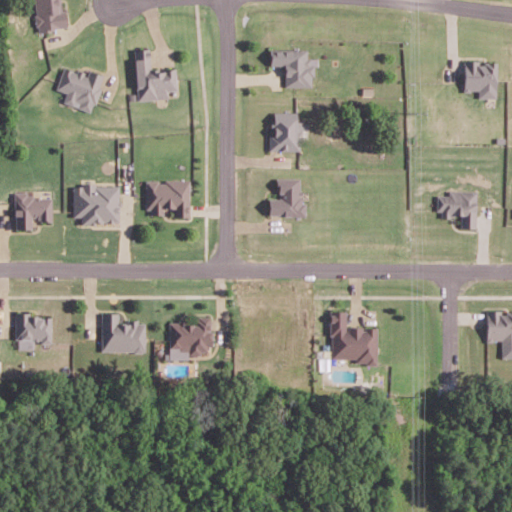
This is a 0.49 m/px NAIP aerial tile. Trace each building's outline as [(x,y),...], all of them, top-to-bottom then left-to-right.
[(66,26),(64,9),(61,10),(59,0),(32,0),(36,30),(66,26)] [(133,48),(137,99),(167,97),(166,90),(176,89),(174,68),(149,70),(148,47),(133,48)] [(284,86),(313,85),(313,57),(306,57),(305,48),(269,48),(269,64),(284,64),(284,86)] [(496,62),(478,61),(478,59),(463,59),(463,90),(478,90),(478,97),(495,97),(496,62)] [(92,110),(102,74),(86,69),(85,72),(62,65),(55,89),(65,91),(62,102),(92,110)] [(296,111),(270,111),(269,149),(301,150),(301,120),(296,120),(296,111)] [(300,177),(277,177),(277,198),(268,197),(268,214),(304,215),(304,201),(299,201),(300,177)] [(190,180),(146,179),(145,213),(162,214),(162,208),(172,208),(172,216),(189,216),(190,180)] [(71,216),(79,216),(79,221),(118,222),(118,184),(72,184),(71,216)] [(460,227),(475,227),(476,190),(448,189),(448,194),(437,194),(437,215),(460,216),(460,227)] [(51,219),(50,196),(27,196),(26,191),(13,191),(13,228),(30,228),(30,219),(51,219)] [(499,356),(511,356),(511,311),(500,311),(500,309),(485,309),(484,340),(500,340),(499,356)] [(329,357),(356,357),(356,363),(376,363),(376,326),(344,326),(345,310),(330,310),(329,357)] [(144,321),(117,320),(117,312),(100,312),(99,350),(143,350),(144,321)] [(50,342),(50,314),(15,313),(14,346),(36,347),(36,342),(50,342)]
